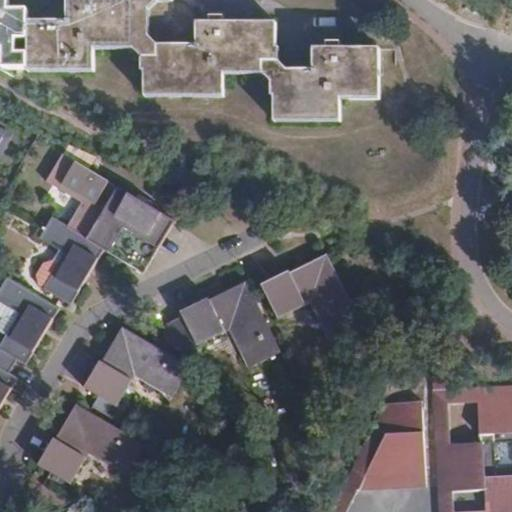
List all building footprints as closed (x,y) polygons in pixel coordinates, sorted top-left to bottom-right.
[(0,0),(0,70),(4,73),(4,72),(4,70),(29,70),(29,23),(29,11),(10,11),(9,0),(0,0)] [(381,99),(381,49),(342,48),(342,42),(328,42),(327,49),(315,48),(314,70),(288,70),(280,62),(280,48),(277,47),(277,23),(225,23),(225,17),(211,17),(210,23),(198,23),(198,15),(186,4),(175,3),(175,0),(68,0),(69,23),(29,23),(29,70),(29,73),(95,73),(96,50),(135,51),(143,59),(143,72),(146,72),(146,97),(225,97),(226,74),(263,75),(272,83),(272,97),(275,97),(276,122),(342,122),(342,99),(381,99)] [(62,154),(87,169),(93,158),(68,143),(62,154)] [(97,175),(87,169),(62,154),(46,181),(85,203),(70,229),(88,240),(119,189),(97,175)] [(149,206),(119,189),(88,240),(104,251),(118,259),(149,206)] [(159,212),(149,206),(118,259),(144,274),(176,222),(159,212)] [(104,251),(88,240),(70,229),(67,227),(68,226),(53,218),(45,230),(41,238),(40,239),(59,251),(67,256),(46,291),(71,306),(89,276),(104,251)] [(41,238),(45,230),(41,228),(37,235),(41,238)] [(67,256),(59,251),(51,263),(43,263),(34,278),(37,286),(46,291),(67,256)] [(362,325),(328,255),(314,262),(291,274),(290,272),(262,286),(265,290),(278,318),(306,304),(304,301),(313,297),(326,324),(324,326),(330,339),(362,325)] [(1,350),(17,361),(26,366),(44,336),(60,310),(7,278),(1,289),(0,290),(0,300),(23,313),(10,336),(1,350)] [(251,369),(277,356),(282,353),(247,282),(221,295),(210,301),(209,299),(181,313),(184,317),(162,328),(170,344),(184,352),(225,332),(224,328),(233,324),(246,351),(243,353),(251,369)] [(23,313),(0,300),(0,315),(3,317),(0,322),(0,326),(1,331),(10,336),(23,313)] [(191,368),(124,328),(110,350),(102,363),(101,362),(85,388),(90,391),(117,407),(134,381),(130,378),(135,371),(161,385),(159,389),(174,398),(188,372),(191,368)] [(0,410),(3,405),(19,379),(10,374),(17,361),(1,350),(0,348),(0,410)] [(434,390),(453,389),(452,377),(433,377),(434,390)] [(511,511),(511,386),(477,388),(478,402),(480,442),(451,444),(436,446),(439,491),(453,491),(485,490),(486,511),(511,511)] [(477,388),(453,389),(434,390),(436,446),(451,444),(449,404),(478,402),(477,388)] [(423,401),(387,405),(383,412),(397,411),(407,408),(423,407),(423,401)] [(127,474),(143,450),(145,445),(80,407),(77,405),(60,431),(55,440),(56,440),(39,466),(52,474),(72,485),(86,459),(83,457),(90,447),(116,463),(114,467),(127,474)] [(397,411),(383,412),(343,490),(359,489),(363,481),(426,477),(423,407),(407,408),(397,411)] [(363,481),(359,489),(427,485),(426,477),(363,481)] [(339,498),(355,497),(359,489),(343,490),(339,498)] [(454,511),(453,491),(439,491),(440,511),(486,511),(467,511),(454,511)] [(346,511),(355,497),(339,498),(331,511),(346,511)]
